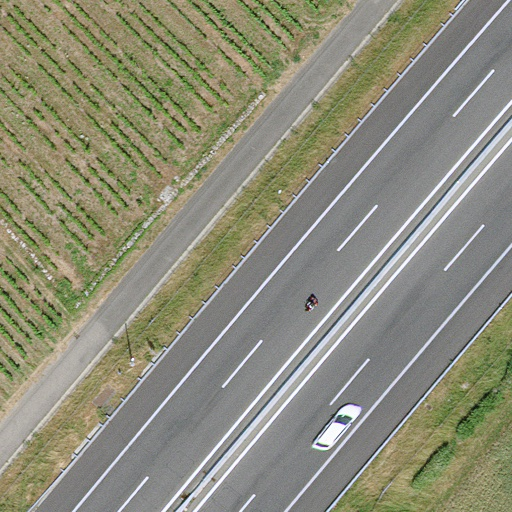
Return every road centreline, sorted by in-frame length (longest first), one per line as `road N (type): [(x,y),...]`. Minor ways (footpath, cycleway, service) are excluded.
road 1 (motorway): [(511,47),(116,511)]
road 2 (track): [(392,0),(0,446)]
road 3 (motorway): [(244,511),(511,196)]
